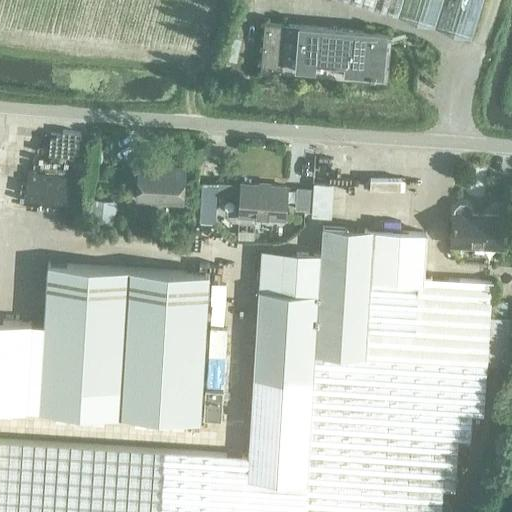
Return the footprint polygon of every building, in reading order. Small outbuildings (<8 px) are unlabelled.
[(348,0),(472,37),(483,0),(348,0)] [(387,30),(298,23),(298,24),(265,22),(261,71),(383,81),(387,30)] [(139,166),(136,198),(182,202),(184,168),(166,166),(166,168),(139,166)] [(297,181),(296,206),(313,206),(313,213),(332,214),(333,182),(297,181)] [(241,183),(239,215),(284,218),(287,186),(241,183)] [(88,221),(114,224),(117,201),(91,198),(88,221)] [(504,215),(470,213),(470,208),(466,204),(460,204),(455,207),(455,212),(453,212),(451,244),(502,247),(504,215)] [(0,437),(0,511),(441,511),(443,490),(454,491),(458,439),(470,440),(472,415),(483,415),(486,364),(506,365),(507,353),(511,353),(511,326),(510,327),(510,317),(506,317),(507,301),(491,300),(492,282),(480,281),(480,287),(424,282),(426,232),(323,226),(321,253),(261,250),(261,251),(248,454),(0,437)] [(26,408),(200,419),(209,271),(49,261),(45,322),(0,318),(0,406),(26,409),(26,408)] [(224,385),(227,327),(210,326),(207,384),(224,385)] [(221,420),(222,390),(205,389),(203,419),(221,420)]
